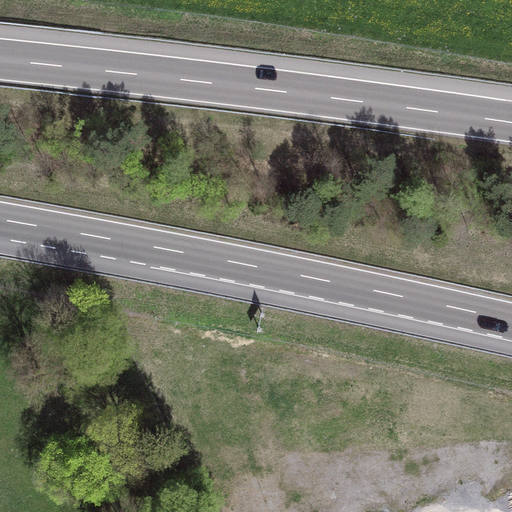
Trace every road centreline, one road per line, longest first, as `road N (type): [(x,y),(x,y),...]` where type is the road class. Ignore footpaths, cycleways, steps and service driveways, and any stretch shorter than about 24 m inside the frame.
road 1 (motorway): [(0,220),(511,321)]
road 2 (motorway): [(511,121),(0,59)]
